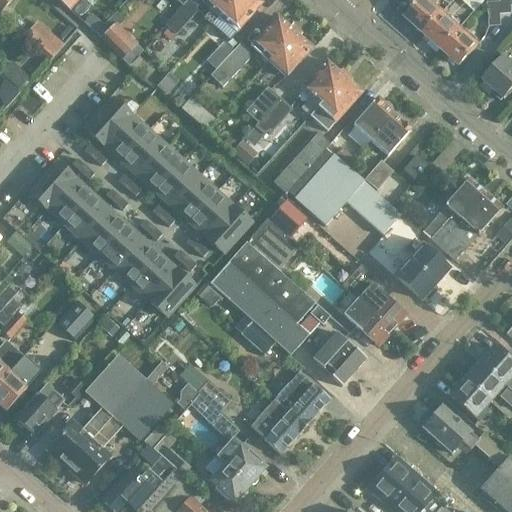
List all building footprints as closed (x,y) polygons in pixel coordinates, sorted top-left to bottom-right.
[(0,0),(0,14),(13,0),(0,0)] [(59,0),(70,10),(79,0),(59,0)] [(192,0),(189,0),(170,22),(166,28),(174,35),(179,30),(180,31),(201,7),(192,0)] [(174,0),(181,6),(168,20),(170,22),(189,0),(174,0)] [(202,0),(200,3),(218,19),(234,0),(202,0)] [(255,0),(234,0),(218,19),(235,35),(262,5),(255,0)] [(422,0),(406,19),(424,35),(442,15),(425,0),(422,0)] [(498,0),(499,3),(500,3),(501,15),(511,14),(511,13),(511,3),(510,0),(498,0)] [(487,3),(489,28),(502,27),(501,15),(500,3),(499,3),(487,3)] [(442,15),(424,35),(442,51),(460,31),(442,15)] [(64,44),(37,19),(21,37),(49,61),(64,44)] [(250,48),(268,64),(294,34),(277,19),(250,48)] [(103,26),(95,34),(111,51),(119,43),(103,26)] [(460,31),(442,51),(461,68),(479,48),(460,31)] [(294,34),(268,64),(285,80),(312,50),(294,34)] [(240,44),(230,35),(206,61),(216,70),(210,77),(211,78),(240,44)] [(240,44),(211,78),(222,89),(249,61),(248,51),(240,44)] [(505,101),(511,92),(511,62),(506,57),(484,82),(505,101)] [(151,85),(161,74),(143,59),(133,70),(151,85)] [(300,93),(309,101),(300,110),(309,118),(311,116),(344,79),(326,63),(300,93)] [(14,64),(6,73),(21,86),(29,76),(14,64)] [(344,79),(311,116),(319,123),(326,116),(334,123),(322,137),(318,134),(282,175),(278,172),(284,166),(275,157),(260,173),(285,196),(326,150),(331,155),(342,143),(336,138),(344,130),(336,123),(362,95),(344,79)] [(245,113),(252,120),(243,130),(248,135),(233,152),(234,153),(281,101),(267,88),(245,113)] [(113,97),(104,108),(115,118),(125,107),(113,97)] [(352,127),(353,129),(369,143),(394,115),(377,100),(352,127)] [(281,101),(234,153),(243,160),(264,136),(267,134),(270,136),(292,111),(281,101)] [(130,112),(120,123),(131,133),(141,121),(130,112)] [(394,115),(369,143),(380,152),(378,155),(383,160),(386,157),(387,158),(412,131),(394,115)] [(147,126),(137,137),(148,147),(158,136),(147,126)] [(434,163),(444,170),(463,145),(454,138),(434,163)] [(88,140),(83,146),(91,153),(97,148),(88,140)] [(163,141),(154,152),(165,162),(174,151),(163,141)] [(97,148),(91,153),(100,161),(105,155),(97,148)] [(341,150),(336,156),(349,168),(354,162),(341,150)] [(180,156),(170,167),(181,176),(191,165),(180,156)] [(383,237),(399,219),(362,186),(363,185),(333,158),(294,201),(324,228),(346,204),(383,237)] [(413,182),(426,167),(416,158),(403,173),(413,182)] [(71,160),(65,166),(74,174),(79,168),(71,160)] [(393,174),(380,162),(364,181),(377,193),(393,174)] [(118,166),(112,172),(121,180),(127,174),(118,166)] [(81,169),(76,175),(85,183),(90,177),(81,169)] [(197,170),(187,181),(198,191),(208,180),(197,170)] [(129,176),(124,182),(133,190),(138,184),(129,176)] [(47,177),(37,188),(48,198),(58,187),(47,177)] [(468,181),(444,208),(421,234),(415,228),(408,236),(417,244),(424,236),(437,249),(484,196),(468,181)] [(213,185),(204,196),(215,206),(224,194),(213,185)] [(102,187),(96,193),(105,201),(111,195),(102,187)] [(63,192),(54,203),(65,212),(74,201),(63,192)] [(150,196),(145,202),(154,210),(159,205),(150,196)] [(484,196),(437,249),(454,264),(501,211),(484,196)] [(113,197),(108,203),(117,211),(122,205),(113,197)] [(230,199),(220,210),(231,220),(241,209),(230,199)] [(285,201),(268,220),(289,238),(306,220),(285,201)] [(160,205),(155,211),(164,219),(169,213),(160,205)] [(80,206),(70,217),(81,227),(91,216),(80,206)] [(135,214),(130,220),(139,228),(144,223),(135,214)] [(511,219),(496,237),(505,244),(511,236),(511,219)] [(96,220),(87,231),(98,241),(107,230),(96,220)] [(145,225),(139,231),(148,239),(154,233),(145,225)] [(181,225),(176,231),(184,239),(190,233),(181,225)] [(257,234),(247,244),(210,286),(253,325),(243,336),(262,352),(271,342),(290,358),(308,338),(296,327),(315,305),(279,273),(296,253),(269,229),(261,238),(257,234)] [(113,235),(103,246),(114,255),(124,244),(113,235)] [(192,236),(187,241),(196,249),(201,244),(192,236)] [(414,259),(396,280),(420,302),(422,300),(425,302),(428,302),(436,294),(436,290),(433,288),(447,272),(413,242),(405,251),(414,259)] [(166,244),(161,250),(170,258),(175,252),(166,244)] [(129,249),(120,260),(131,270),(141,259),(129,249)] [(176,254),(170,259),(179,267),(185,262),(176,254)] [(146,263),(136,275),(147,284),(157,273),(146,263)] [(163,278),(153,289),(164,298),(174,287),(163,278)] [(406,318),(383,297),(375,290),(371,294),(366,289),(355,301),(392,333),(406,318)] [(0,312),(0,325),(3,328),(29,300),(19,291),(0,312)] [(378,349),(392,333),(355,301),(341,317),(378,349)] [(55,325),(74,342),(95,320),(76,303),(55,325)] [(330,319),(317,307),(310,316),(323,327),(330,319)] [(17,314),(0,332),(10,341),(27,323),(17,314)] [(336,335),(312,363),(341,390),(366,362),(336,335)] [(0,385),(24,358),(7,343),(0,350),(0,385)] [(511,365),(494,349),(479,366),(503,387),(510,379),(511,380),(511,365)] [(48,374),(56,364),(47,357),(32,374),(42,384),(50,375),(48,374)] [(24,358),(0,385),(0,407),(7,414),(33,384),(25,378),(20,384),(10,376),(25,359),(24,358)] [(49,452),(67,468),(145,382),(118,359),(86,395),(103,410),(81,434),(72,426),(49,452)] [(511,394),(503,387),(479,366),(465,381),(489,403),(495,395),(500,399),(500,398),(511,409),(511,394)] [(279,397),(274,403),(305,430),(329,403),(298,375),(287,386),(292,390),(283,400),(279,397)] [(75,380),(65,392),(75,401),(86,389),(75,380)] [(489,403),(465,381),(450,398),(479,423),(486,415),(481,411),(489,403)] [(145,382),(67,468),(86,485),(109,459),(100,451),(122,426),(141,443),(172,408),(145,382)] [(197,394),(207,404),(221,416),(232,404),(208,382),(197,394)] [(64,403),(56,395),(46,386),(15,421),(33,437),(64,403)] [(280,458),(305,430),(274,403),(249,430),(280,458)] [(221,417),(207,405),(198,414),(212,427),(221,417)] [(450,455),(457,447),(467,456),(470,452),(474,447),(498,468),(479,489),(505,511),(511,511),(511,462),(473,428),(469,433),(441,408),(422,430),(450,455)] [(178,423),(186,430),(196,418),(188,411),(178,423)] [(139,499),(157,479),(162,483),(173,471),(182,479),(190,469),(169,450),(175,442),(167,435),(152,451),(153,452),(147,459),(154,466),(149,472),(148,471),(131,491),(121,482),(102,503),(111,511),(121,511),(136,496),(139,499)] [(236,442),(218,462),(250,490),(267,470),(236,442)] [(393,511),(419,511),(435,495),(395,460),(369,490),(393,511)] [(250,490),(218,462),(208,474),(214,479),(207,487),(232,509),(250,490)] [(173,471),(162,483),(136,511),(178,511),(188,501),(196,491),(182,479),(173,471)] [(200,511),(188,501),(178,511),(200,511)]
